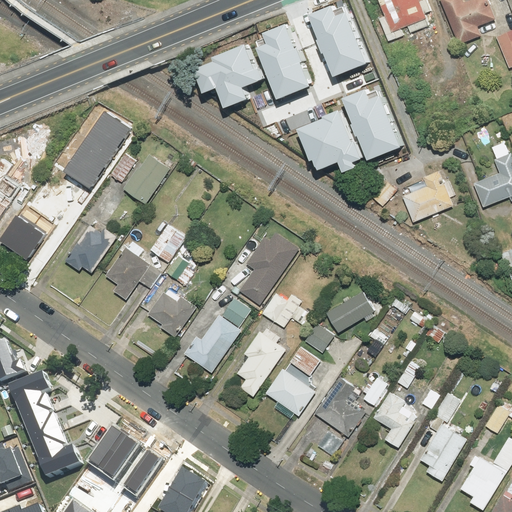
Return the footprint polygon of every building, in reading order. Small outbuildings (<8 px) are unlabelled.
[(426,19),(418,0),(377,0),(391,33),(426,19)] [(444,0),(461,43),(482,36),(478,25),(494,19),(487,0),(444,0)] [(318,12),(339,69),(351,65),(353,69),(372,62),(354,12),(343,16),(339,4),(318,12)] [(304,84),(316,80),(295,22),(274,30),(278,42),(268,45),(286,95),(305,88),(304,84)] [(511,65),(511,29),(496,37),(509,67),(511,65)] [(479,37),(466,42),(470,50),(482,45),(479,37)] [(208,81),(211,89),(224,84),(231,103),(251,96),(245,81),(266,74),(255,43),(220,55),(222,59),(209,63),(215,79),(208,81)] [(352,97),(359,117),(363,116),(375,150),(385,147),(386,151),(403,145),(386,95),(375,99),(372,90),(352,97)] [(307,127),(318,157),(322,155),(325,165),(343,158),(348,171),(362,165),(360,160),(369,157),(361,137),(356,139),(345,109),(332,114),(333,118),(307,127)] [(132,130),(104,111),(94,126),(121,145),(132,130)] [(121,145),(94,126),(84,141),(111,160),(121,145)] [(111,160),(84,141),(73,156),(101,175),(111,160)] [(505,173),(475,186),(486,209),(511,197),(511,151),(498,157),(505,173)] [(135,160),(124,153),(111,173),(122,180),(135,160)] [(150,154),(125,189),(146,204),(171,169),(150,154)] [(101,175),(73,156),(63,171),(90,190),(101,175)] [(12,165),(0,157),(0,189),(10,196),(16,187),(3,178),(12,165)] [(429,186),(404,196),(415,221),(456,205),(441,168),(424,174),(429,186)] [(0,221),(12,204),(0,195),(0,221)] [(19,217),(1,243),(15,253),(33,226),(19,217)] [(188,236),(168,223),(151,249),(171,262),(188,236)] [(89,225),(65,258),(80,269),(84,264),(93,271),(119,237),(106,226),(100,234),(89,225)] [(33,226),(15,253),(28,261),(46,235),(33,226)] [(257,268),(242,289),(262,302),(299,248),(275,231),(270,239),(265,236),(247,262),(257,268)] [(126,247),(108,275),(119,283),(115,289),(128,298),(151,263),(126,247)] [(511,251),(497,258),(511,289),(511,288),(511,251)] [(190,262),(179,254),(167,271),(187,285),(196,273),(187,267),(190,262)] [(164,292),(150,313),(164,323),(162,326),(177,337),(199,307),(183,296),(178,302),(164,292)] [(363,292),(326,312),(336,331),(373,311),(363,292)] [(305,326),(313,315),(300,306),(303,301),(292,294),(288,300),(276,293),(263,313),(285,328),(292,317),(305,326)] [(410,304),(398,297),(392,307),(403,314),(410,304)] [(234,298),(222,313),(240,327),(252,311),(234,298)] [(427,318),(415,309),(409,319),(421,327),(427,318)] [(197,336),(184,355),(212,375),(242,331),(219,315),(202,339),(197,336)] [(318,323),(305,342),(323,354),(336,335),(318,323)] [(445,333),(431,324),(425,334),(439,342),(445,333)] [(388,339),(376,329),(371,336),(374,338),(366,350),(376,356),(388,339)] [(249,378),(243,387),(255,395),(286,349),(259,331),(245,353),(250,356),(240,371),(249,378)] [(11,343),(0,346),(0,366),(5,379),(30,370),(26,360),(18,363),(11,343)] [(321,360),(300,346),(290,362),(311,376),(321,360)] [(404,385),(409,388),(422,368),(411,361),(393,388),(400,392),(404,385)] [(286,368),(270,392),(303,415),(320,391),(286,368)] [(8,385),(14,401),(45,389),(49,387),(42,371),(8,385)] [(343,376),(318,412),(353,436),(369,413),(349,399),(358,387),(343,376)] [(373,385),(369,382),(364,392),(368,394),(365,399),(376,406),(382,395),(385,397),(389,390),(386,388),(389,383),(378,376),(373,385)] [(45,389),(14,401),(24,424),(54,412),(45,389)] [(441,395),(432,389),(423,403),(433,409),(441,395)] [(394,391),(378,417),(396,428),(389,438),(403,447),(418,422),(402,412),(409,401),(394,391)] [(460,399),(448,392),(436,414),(447,420),(460,399)] [(509,427),(511,422),(511,412),(499,404),(486,426),(499,433),(504,424),(509,427)] [(54,412),(24,424),(31,443),(61,431),(54,412)] [(447,480),(471,438),(443,423),(423,458),(433,464),(429,470),(447,480)] [(106,438),(90,427),(80,441),(96,452),(106,438)] [(116,428),(92,459),(114,475),(137,443),(116,428)] [(343,440),(329,430),(318,445),(332,455),(343,440)] [(69,449),(61,431),(31,443),(38,461),(39,460),(69,449)] [(0,480),(1,484),(4,483),(7,491),(31,482),(17,445),(5,449),(2,441),(0,442),(0,480)] [(69,449),(39,460),(45,475),(82,460),(76,446),(69,449)] [(151,453),(128,486),(142,496),(165,462),(151,453)] [(510,471),(485,456),(466,488),(478,495),(474,501),(488,509),(510,471)] [(180,467),(158,507),(166,511),(187,511),(205,480),(180,467)] [(511,511),(511,497),(506,494),(495,511),(511,511)] [(89,511),(69,498),(60,511),(89,511)]
